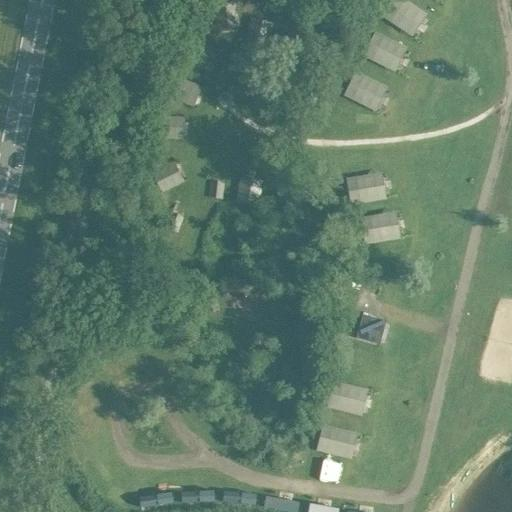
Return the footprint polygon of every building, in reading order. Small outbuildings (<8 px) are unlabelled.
[(384,25),(414,40),(426,16),(396,1),(384,25)] [(367,61),(397,76),(409,52),(379,37),(367,61)] [(344,98),(374,113),(386,89),(355,74),(344,98)] [(347,206),(383,203),(381,177),(345,180),(347,206)] [(361,245),(396,242),(394,216),(358,219),(361,245)] [(382,320),(358,313),(351,337),(375,343),(382,320)] [(327,412),(359,421),(367,393),(335,384),(327,412)] [(314,454),(346,463),(354,435),(322,426),(314,454)] [(295,477),(296,465),(282,465),(282,477),(295,477)]
